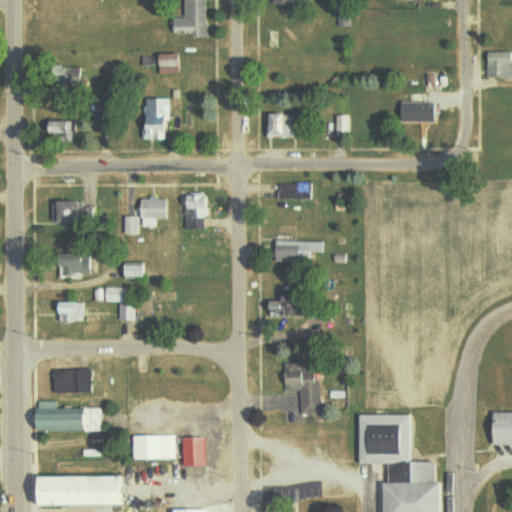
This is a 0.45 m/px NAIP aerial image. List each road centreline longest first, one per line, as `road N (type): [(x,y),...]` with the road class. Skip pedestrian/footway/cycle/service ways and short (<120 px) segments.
road 1 (residential): [(238,511),(236,0)]
road 2 (tertiary): [(14,511),(13,0)]
road 3 (residential): [(15,169),(421,166),(450,158)]
road 4 (residential): [(242,350),(15,348)]
road 5 (residential): [(450,158),(463,140),(464,0)]
